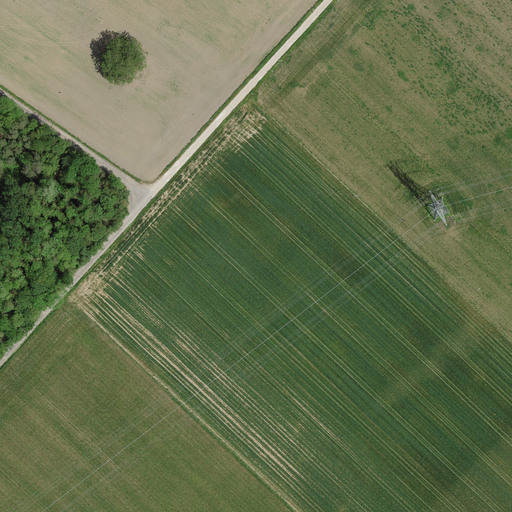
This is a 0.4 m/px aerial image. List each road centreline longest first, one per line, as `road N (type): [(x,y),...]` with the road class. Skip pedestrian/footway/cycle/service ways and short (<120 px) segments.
road 1 (track): [(149,198),(329,0)]
road 2 (unclassified): [(0,361),(149,198)]
road 3 (unclassified): [(0,91),(149,198)]
